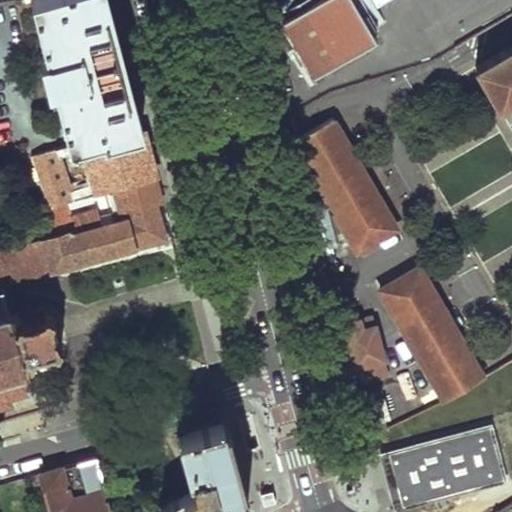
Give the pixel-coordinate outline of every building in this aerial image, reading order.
[(29,0),(68,140),(143,127),(132,87),(110,6),(108,0),(29,0)] [(318,0),(319,1),(280,22),(314,78),(322,73),(332,67),(374,41),(350,0),(318,0)] [(511,44),(474,66),(499,108),(511,100),(511,44)] [(332,67),(322,73),(326,81),(336,75),(332,67)] [(353,105),(331,118),(336,126),(357,113),(353,105)] [(331,118),(296,138),(324,191),(357,250),(395,228),(336,126),(331,118)] [(113,187),(155,175),(149,152),(143,127),(68,140),(28,147),(47,205),(65,200),(113,187)] [(0,273),(10,270),(13,280),(164,237),(155,202),(162,201),(159,187),(155,175),(113,187),(119,209),(110,211),(112,219),(100,223),(94,206),(68,213),(72,226),(55,231),(44,234),(0,246),(0,273)] [(311,194),(323,240),(331,239),(336,238),(324,191),(311,194)] [(47,205),(53,224),(55,231),(72,226),(68,213),(65,200),(47,205)] [(43,227),(44,234),(55,231),(53,224),(43,227)] [(323,240),(327,256),(335,254),(331,239),(323,240)] [(418,266),(380,289),(442,398),(482,375),(418,266)] [(0,408),(11,405),(9,395),(25,391),(26,394),(31,393),(30,390),(33,389),(32,384),(28,385),(24,366),(33,364),(30,355),(51,349),(52,353),(58,351),(56,346),(60,345),(56,329),(52,312),(47,314),(45,308),(39,309),(41,313),(20,318),(17,311),(8,313),(4,295),(7,295),(5,290),(2,290),(1,286),(0,286),(0,408)] [(371,314),(344,321),(360,379),(387,371),(371,314)] [(382,397),(366,402),(371,422),(388,417),(382,397)] [(159,504),(161,511),(246,511),(248,511),(223,419),(176,431),(176,434),(187,473),(191,472),(195,485),(159,504)] [(510,481),(493,420),(384,450),(392,479),(402,511),(510,481)] [(110,511),(95,456),(39,473),(49,511),(110,511)]
